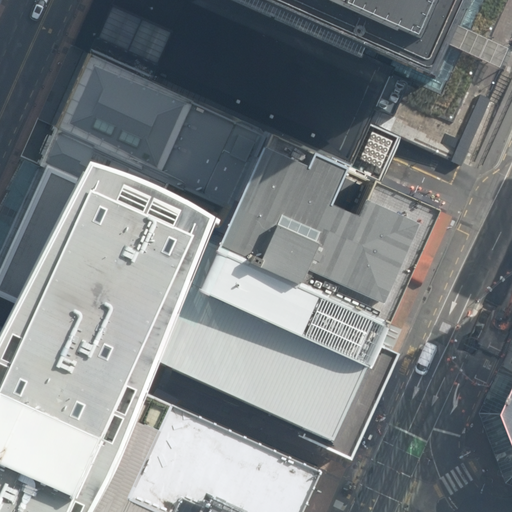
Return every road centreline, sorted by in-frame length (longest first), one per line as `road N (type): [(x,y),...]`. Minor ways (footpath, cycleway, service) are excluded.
road 1 (unclassified): [(480,303),(474,366),(444,441),(462,491),(492,511)]
road 2 (secondary): [(480,303),(382,511)]
road 3 (secondary): [(0,114),(51,0)]
